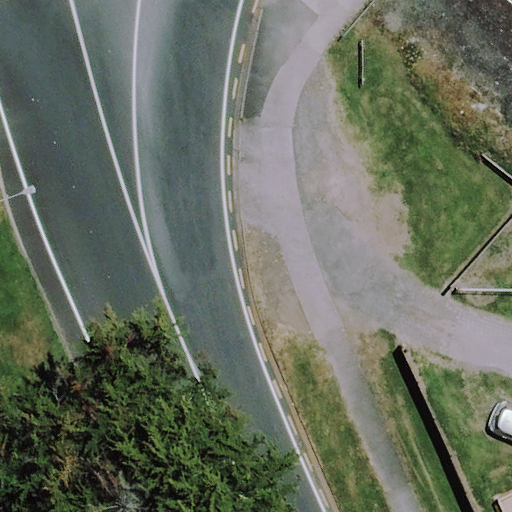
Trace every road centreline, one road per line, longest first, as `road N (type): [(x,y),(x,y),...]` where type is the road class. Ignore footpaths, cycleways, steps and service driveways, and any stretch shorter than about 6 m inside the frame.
road 1 (tertiary): [(6,0),(78,178),(217,434)]
road 2 (tertiary): [(186,0),(175,116),(217,434)]
